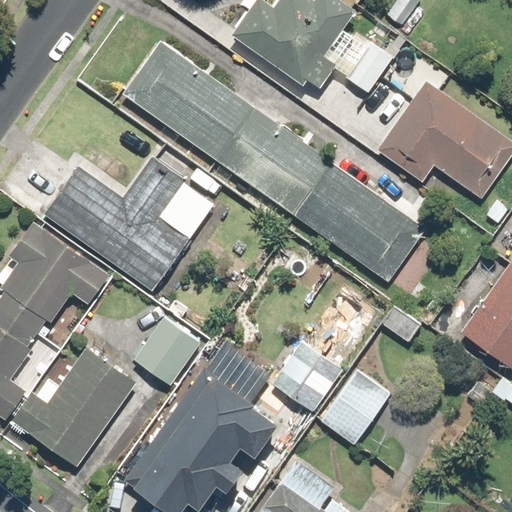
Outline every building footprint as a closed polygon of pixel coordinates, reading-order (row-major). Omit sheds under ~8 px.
[(261,0),(253,0),(229,33),(300,86),(304,81),(316,90),(334,67),(367,93),(393,58),(356,30),(352,35),(342,28),(355,10),(341,0),(272,0),(269,6),(261,0)] [(420,1),(418,0),(394,0),(385,14),(403,26),(420,1)] [(160,40),(122,93),(387,281),(424,229),(160,40)] [(395,61),(383,77),(411,98),(375,147),(421,182),(432,167),(477,200),(511,152),(511,144),(425,79),(423,82),(395,61)] [(79,166),(43,216),(149,291),(190,233),(162,213),(168,205),(180,214),(199,188),(151,154),(121,196),(79,166)] [(510,210),(494,198),(481,215),(497,228),(510,210)] [(0,286),(4,289),(46,321),(69,290),(86,303),(108,274),(35,217),(7,254),(17,261),(0,282),(0,286)] [(307,238),(289,228),(278,249),(296,258),(307,238)] [(511,368),(511,256),(460,333),(511,368)] [(382,307),(342,279),(269,382),(309,411),(382,307)] [(46,321),(4,289),(0,294),(0,417),(3,420),(27,389),(11,376),(31,350),(26,346),(46,321)] [(390,307),(380,321),(408,341),(419,327),(390,307)] [(198,345),(162,318),(132,359),(168,385),(198,345)] [(132,380),(83,347),(47,402),(30,391),(9,423),(75,467),(132,380)] [(249,399),(201,365),(123,478),(130,483),(126,488),(159,511),(177,511),(183,504),(194,511),(212,486),(222,493),(237,471),(227,463),(238,448),(250,457),(273,425),(245,405),(249,399)] [(390,395),(359,370),(320,419),(351,443),(390,395)] [(478,379),(465,393),(479,406),(493,392),(511,410),(511,382),(504,374),(489,389),(478,379)] [(334,484),(295,456),(254,511),(350,511),(352,510),(328,493),(334,484)]
